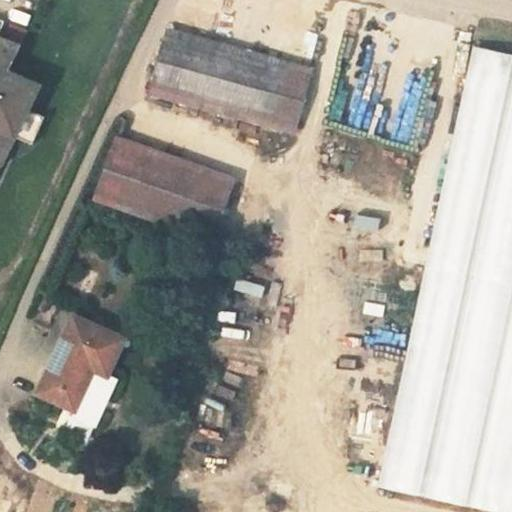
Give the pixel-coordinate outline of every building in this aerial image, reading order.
[(384,496),(472,511),(511,511),(511,59),(472,52),(478,18),(421,8),(417,34),(466,43),(384,496)] [(173,21),(169,34),(276,69),(259,121),(294,133),(315,69),(173,21)] [(0,124),(18,132),(30,103),(39,81),(16,71),(26,45),(0,34),(0,124)] [(169,34),(152,85),(259,121),(276,69),(169,34)] [(364,127),(372,100),(359,96),(351,123),(364,127)] [(45,109),(30,103),(18,132),(33,138),(45,109)] [(0,174),(0,175),(18,132),(0,124),(0,174)] [(123,130),(98,190),(213,238),(239,177),(123,130)] [(410,234),(429,238),(440,186),(421,182),(410,234)] [(259,309),(267,284),(239,275),(231,301),(259,309)] [(122,331),(72,311),(41,390),(80,405),(78,408),(90,413),(122,331)] [(224,430),(229,417),(197,404),(192,417),(224,430)]
